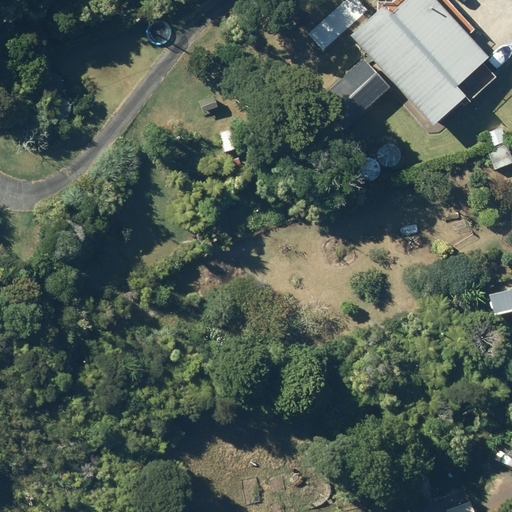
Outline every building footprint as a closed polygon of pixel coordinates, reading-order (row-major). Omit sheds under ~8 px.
[(349,28),(432,118),(465,87),(456,76),(487,50),(440,0),(395,0),(387,8),(380,0),(349,28)] [(349,120),(387,83),(361,56),(322,93),(349,120)] [(491,144),(505,138),(500,126),(485,132),(491,144)] [(487,148),(494,167),(511,160),(511,158),(505,141),(487,148)] [(511,315),(511,290),(510,285),(486,293),(495,321),(511,315)] [(480,485),(511,474),(511,473),(505,453),(472,464),(480,485)] [(434,497),(421,457),(403,463),(416,503),(434,497)]
